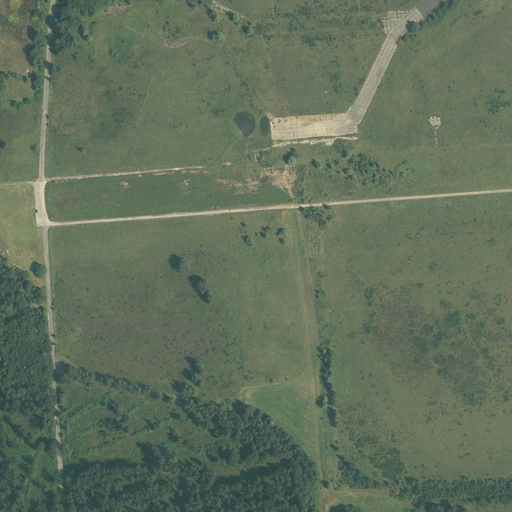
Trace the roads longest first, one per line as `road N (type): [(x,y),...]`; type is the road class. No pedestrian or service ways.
road 1 (track): [(511,190),(44,225)]
road 2 (track): [(63,511),(43,184)]
road 3 (track): [(53,369),(220,409),(262,411),(318,457)]
road 4 (track): [(281,138),(346,135),(400,30),(435,0)]
road 5 (track): [(43,184),(54,0)]
